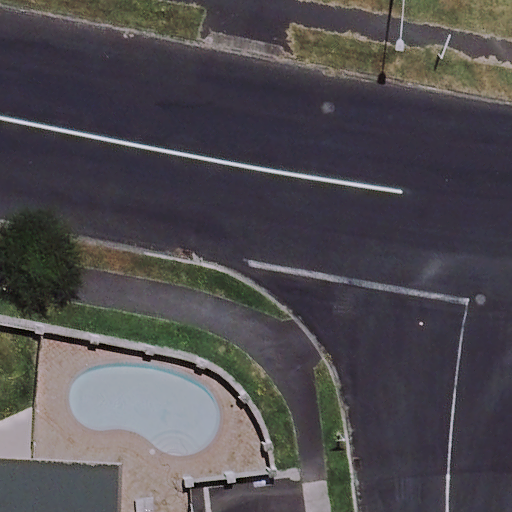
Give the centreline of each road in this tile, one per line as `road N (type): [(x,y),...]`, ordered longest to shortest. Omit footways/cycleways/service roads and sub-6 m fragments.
road 1 (residential): [(0,106),(284,166),(472,194)]
road 2 (residential): [(472,194),(449,511)]
